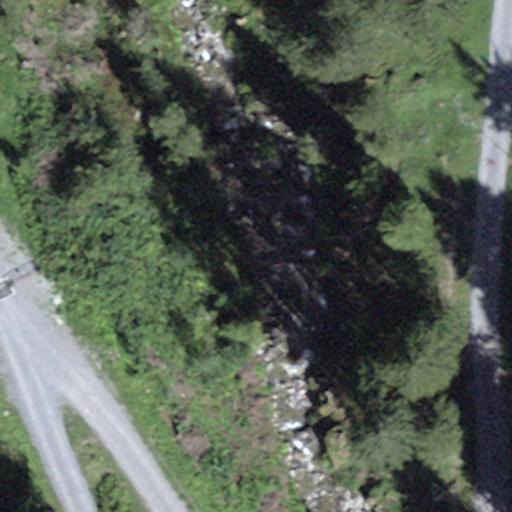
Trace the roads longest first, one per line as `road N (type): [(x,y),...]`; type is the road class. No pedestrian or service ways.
road 1 (track): [(501,511),(508,467),(482,266),(508,0)]
road 2 (track): [(1,294),(159,511)]
road 3 (track): [(1,294),(71,511)]
